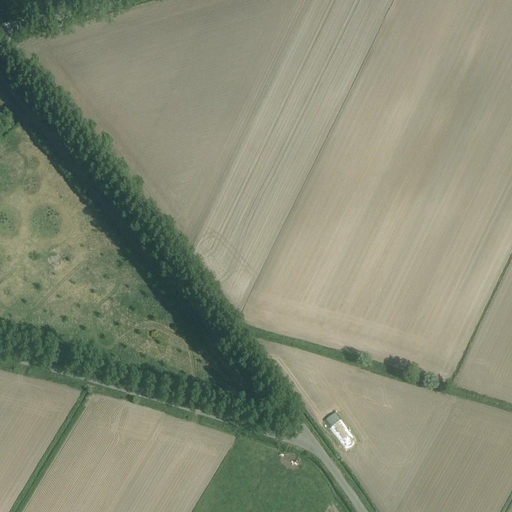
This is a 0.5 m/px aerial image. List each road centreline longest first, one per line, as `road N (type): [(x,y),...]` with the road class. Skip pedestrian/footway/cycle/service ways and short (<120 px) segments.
road 1 (unclassified): [(319,450),(0,39)]
road 2 (unclassified): [(0,356),(319,450)]
